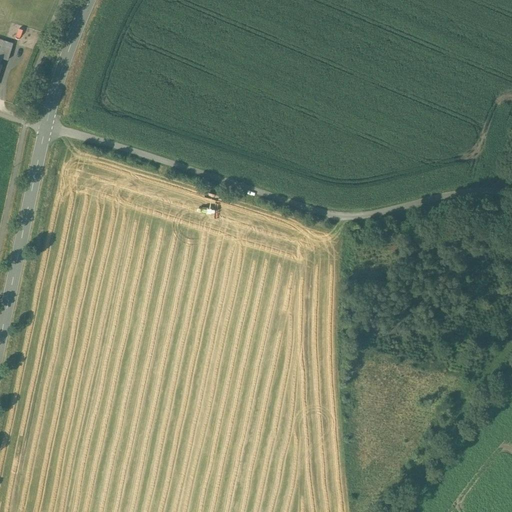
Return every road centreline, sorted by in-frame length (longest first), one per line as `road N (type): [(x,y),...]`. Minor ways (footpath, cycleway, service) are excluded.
road 1 (unclassified): [(45,126),(342,216),(511,191)]
road 2 (secondary): [(45,126),(0,344)]
road 3 (secondary): [(89,0),(45,126)]
